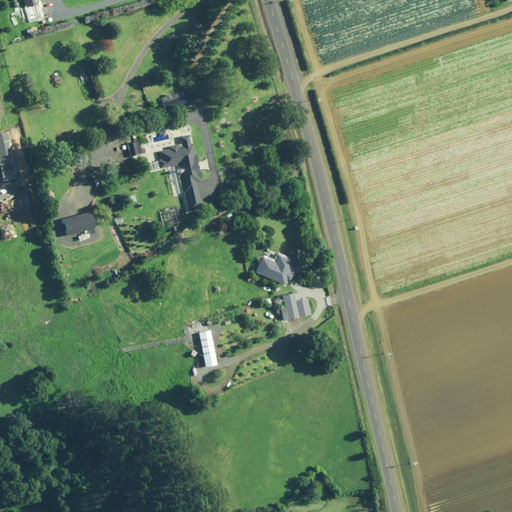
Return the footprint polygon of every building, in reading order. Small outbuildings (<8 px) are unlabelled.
[(191,94),(161,102),(164,112),(194,104),(191,94)] [(0,170),(0,171),(0,170),(0,183),(3,183),(3,185),(14,183),(13,179),(18,178),(7,131),(0,132),(0,170)] [(198,173),(196,166),(194,157),(193,157),(190,146),(189,147),(187,137),(177,139),(179,147),(166,150),(166,152),(156,154),(158,160),(154,161),(157,173),(175,169),(181,196),(182,196),(186,214),(200,210),(194,185),(200,184),(198,173)] [(142,149),(139,140),(127,143),(131,157),(146,153),(145,148),(142,149)] [(5,194),(7,202),(0,203),(0,209),(1,213),(12,210),(10,202),(18,200),(15,191),(5,194)] [(90,211),(61,219),(66,237),(95,229),(90,211)] [(287,280),(291,281),(294,275),(290,273),(295,262),(276,254),(274,260),(262,255),(255,272),(284,286),(287,280)] [(282,296),(285,313),(283,313),(284,316),(286,315),(287,320),(311,315),(308,299),(296,301),(295,293),(282,296)] [(217,366),(211,331),(198,333),(204,368),(217,366)]
